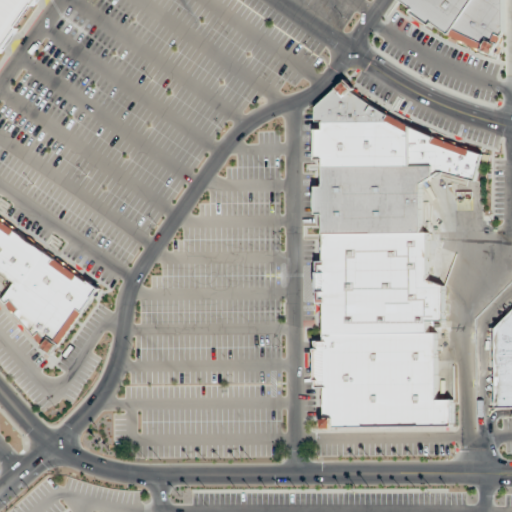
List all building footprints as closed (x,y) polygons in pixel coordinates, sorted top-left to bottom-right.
[(0,0),(37,0),(33,6),(32,5),(17,26),(19,27),(0,53),(0,0)] [(402,0),(413,7),(410,11),(432,26),(435,22),(450,33),(494,55),(505,32),(504,0),(402,0)] [(319,104),(318,108),(322,260),(318,263),(320,301),(327,304),(328,340),(317,340),(319,386),(327,389),(328,428),(457,424),(456,399),(440,400),(438,332),(431,332),(431,321),(447,321),(446,286),(430,279),(429,232),(424,230),(423,180),(433,180),(434,177),(478,176),(487,153),(374,110),(349,81),(346,80),(319,104)] [(0,272),(1,274),(8,279),(14,285),(4,299),(47,348),(57,355),(102,286),(0,219),(0,272)] [(511,312),(497,328),(497,407),(511,407),(511,312)]
